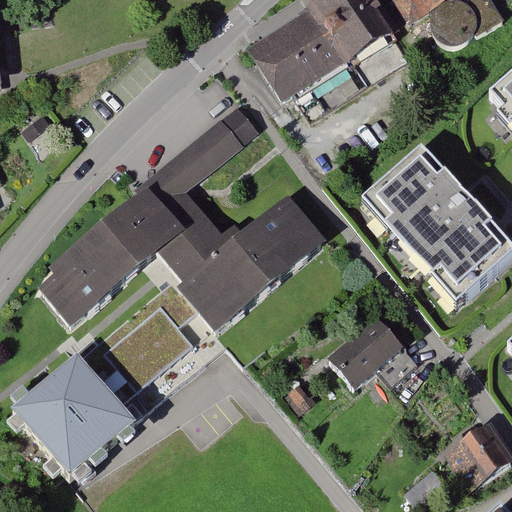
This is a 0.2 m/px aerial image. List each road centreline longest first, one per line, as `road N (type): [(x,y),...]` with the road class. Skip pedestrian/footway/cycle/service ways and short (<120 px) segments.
road 1 (residential): [(511,446),(212,45)]
road 2 (residential): [(0,275),(77,178),(212,45)]
